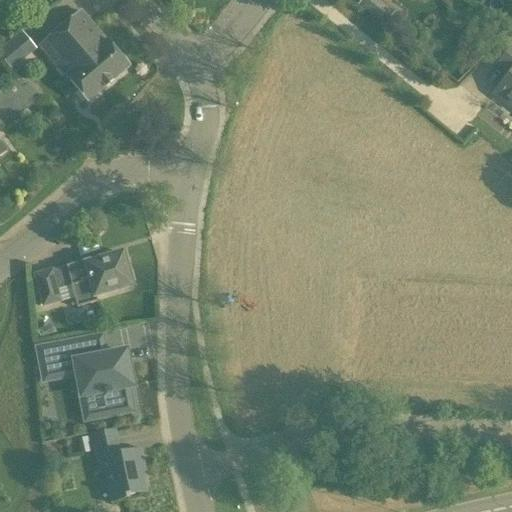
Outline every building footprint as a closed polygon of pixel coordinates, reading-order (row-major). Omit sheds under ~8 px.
[(366,0),(362,6),(386,24),(395,11),(379,0),(366,0)] [(79,12),(38,48),(86,103),(127,68),(79,12)] [(0,56),(12,70),(36,50),(21,32),(0,49),(0,56)] [(495,66),(508,77),(493,96),(508,107),(509,105),(511,106),(511,46),(495,66)] [(14,81),(0,90),(0,157),(5,154),(0,147),(0,128),(35,104),(14,81)] [(84,262),(65,268),(77,309),(97,303),(95,298),(131,287),(130,286),(135,283),(131,271),(126,270),(121,255),(84,265),(84,262)] [(47,273),(29,278),(38,308),(55,304),(47,273)] [(76,375),(80,397),(92,395),(96,418),(130,412),(126,388),(131,387),(124,353),(98,358),(94,340),(38,351),(43,381),(76,375)] [(140,451),(121,455),(115,429),(90,435),(99,474),(104,473),(110,503),(123,501),(123,500),(127,499),(127,497),(145,493),(141,473),(144,472),(140,451)]
